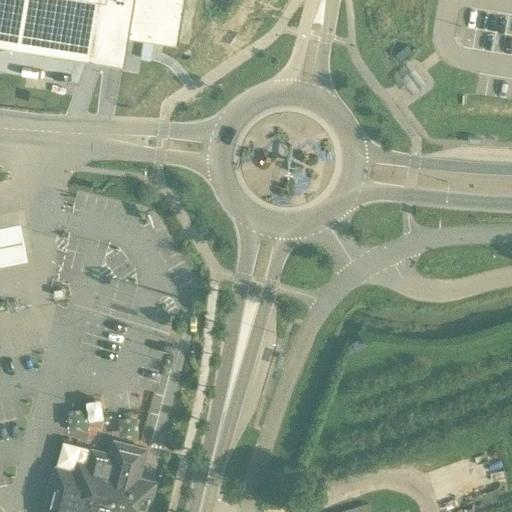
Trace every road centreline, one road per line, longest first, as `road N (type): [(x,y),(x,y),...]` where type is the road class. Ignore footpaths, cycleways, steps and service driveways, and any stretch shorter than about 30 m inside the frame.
road 1 (unclassified): [(244,511),(279,400),(324,301),(358,272)]
road 2 (secondary): [(349,188),(511,205)]
road 3 (secondary): [(511,169),(464,169),(354,149)]
road 4 (secondary): [(197,511),(235,365)]
road 5 (secondary): [(235,365),(289,228)]
road 6 (secondary): [(255,221),(235,365)]
road 7 (unclassified): [(387,256),(418,289),(511,274)]
